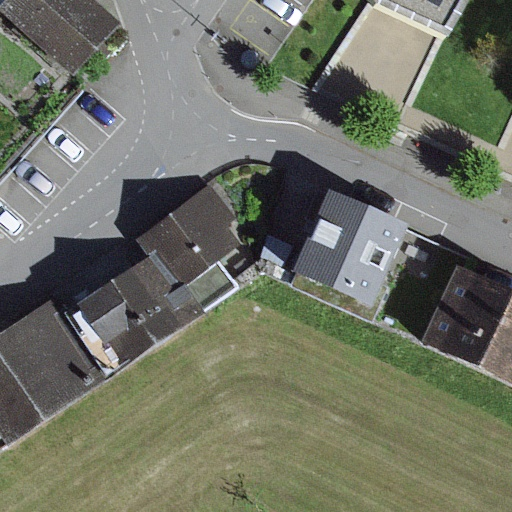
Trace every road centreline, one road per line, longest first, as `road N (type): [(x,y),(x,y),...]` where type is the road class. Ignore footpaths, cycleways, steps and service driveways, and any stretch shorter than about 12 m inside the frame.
road 1 (residential): [(511,247),(277,143),(192,133)]
road 2 (residential): [(0,286),(156,178),(192,133)]
